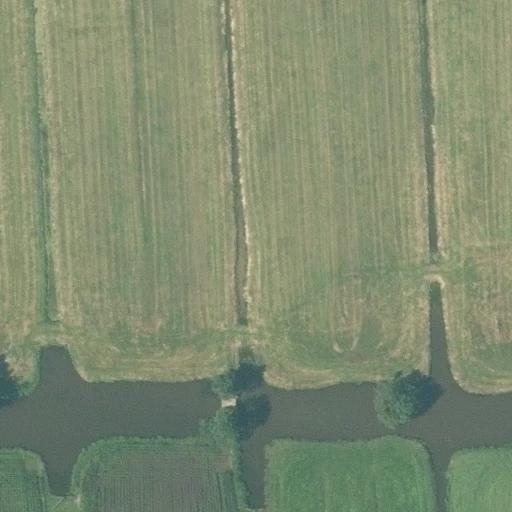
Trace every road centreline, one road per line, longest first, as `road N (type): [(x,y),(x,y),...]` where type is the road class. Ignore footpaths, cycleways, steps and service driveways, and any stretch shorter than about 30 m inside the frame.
road 1 (track): [(229,368),(229,331),(150,350),(75,331),(27,331),(0,346)]
road 2 (track): [(229,331),(282,329),(337,277),(445,271)]
road 3 (track): [(229,368),(230,511)]
